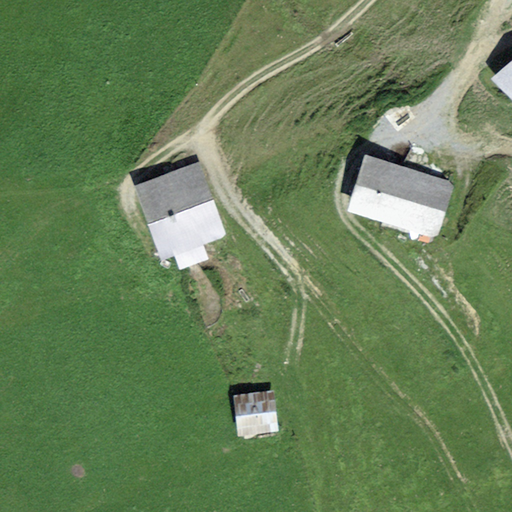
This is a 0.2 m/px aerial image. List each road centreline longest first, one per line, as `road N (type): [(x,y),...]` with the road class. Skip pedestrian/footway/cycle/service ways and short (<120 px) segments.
road 1 (track): [(511,435),(445,317),(338,227),(322,188),(346,139),(408,137),(464,104),(506,0)]
road 2 (track): [(305,281),(223,184),(213,126),(256,75),(355,30),(377,0)]
road 3 (track): [(479,511),(472,481),(305,281)]
